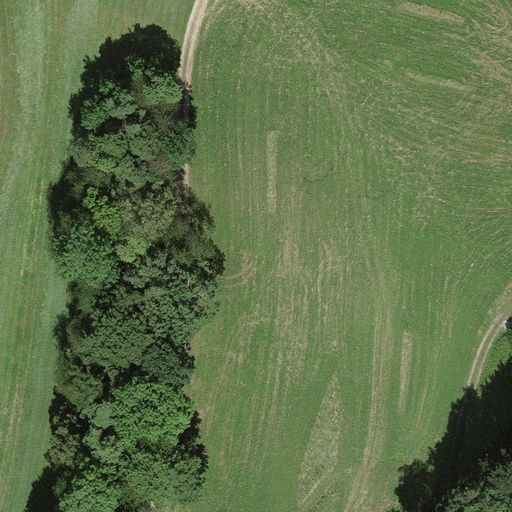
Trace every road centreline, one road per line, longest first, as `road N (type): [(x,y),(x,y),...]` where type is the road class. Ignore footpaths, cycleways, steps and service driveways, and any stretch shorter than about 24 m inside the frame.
road 1 (track): [(198,0),(184,55),(181,293),(167,419),(144,511)]
road 2 (track): [(436,510),(489,332),(511,296)]
